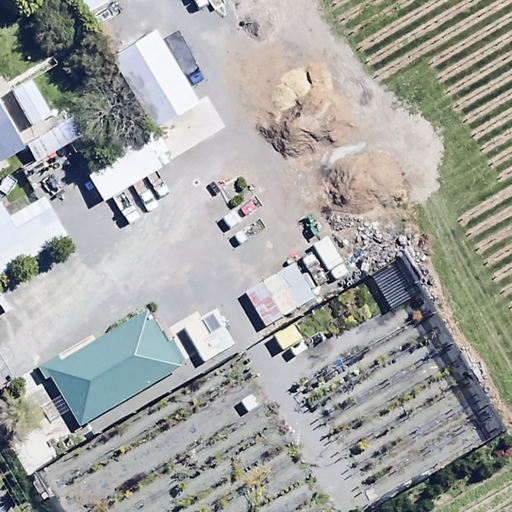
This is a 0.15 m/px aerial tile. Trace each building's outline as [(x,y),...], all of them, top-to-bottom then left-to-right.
[(69,0),(80,21),(105,8),(101,0),(69,0)] [(154,37),(107,64),(150,139),(169,128),(174,136),(188,128),(183,119),(196,111),(154,37)] [(29,86),(9,98),(29,132),(50,119),(29,86)] [(0,175),(5,172),(1,167),(21,156),(0,119),(0,175)] [(82,143),(70,123),(23,151),(36,171),(82,143)] [(81,172),(101,208),(159,175),(139,140),(81,172)] [(0,209),(0,281),(65,244),(40,201),(6,221),(0,209)] [(399,263),(369,281),(390,315),(419,297),(399,263)] [(315,306),(293,270),(245,298),(266,334),(315,306)] [(168,349),(148,315),(96,346),(90,337),(36,371),(46,387),(51,384),(80,432),(187,368),(173,346),(168,349)] [(46,451),(34,429),(8,443),(22,470),(38,462),(35,456),(46,451)]
